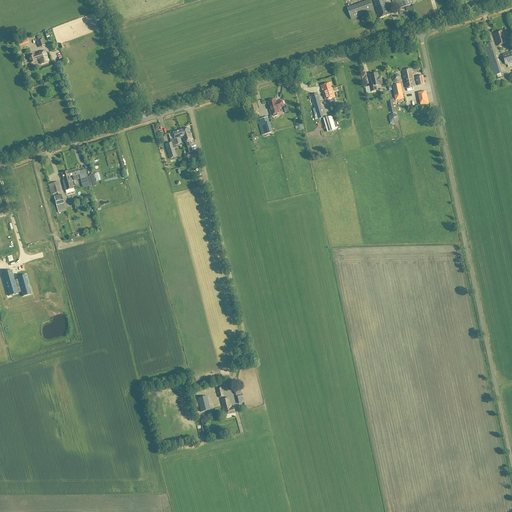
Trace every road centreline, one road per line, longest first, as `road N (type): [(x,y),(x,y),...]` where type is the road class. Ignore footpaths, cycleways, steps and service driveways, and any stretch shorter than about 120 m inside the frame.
road 1 (unclassified): [(511,465),(420,33)]
road 2 (unclassified): [(144,119),(420,33)]
road 3 (unclassified): [(0,165),(144,119)]
road 4 (unclassified): [(144,119),(100,0)]
